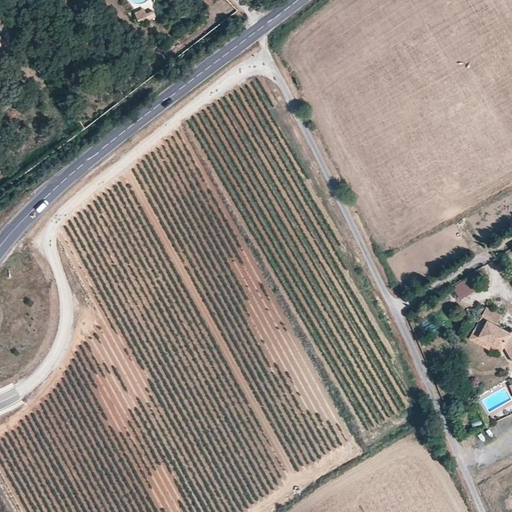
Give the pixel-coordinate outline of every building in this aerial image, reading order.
[(146,13),(144,8),(134,12),(139,23),(149,19),(146,13)] [(156,16),(153,10),(146,13),(149,19),(156,16)] [(474,291),(466,278),(452,287),(460,299),(474,291)] [(511,329),(509,331),(496,324),(501,314),(486,306),(474,328),(480,331),(478,335),(492,343),(501,348),(503,344),(511,358),(511,329)] [(478,335),(480,331),(474,328),(469,338),(489,349),(492,343),(478,335)]
